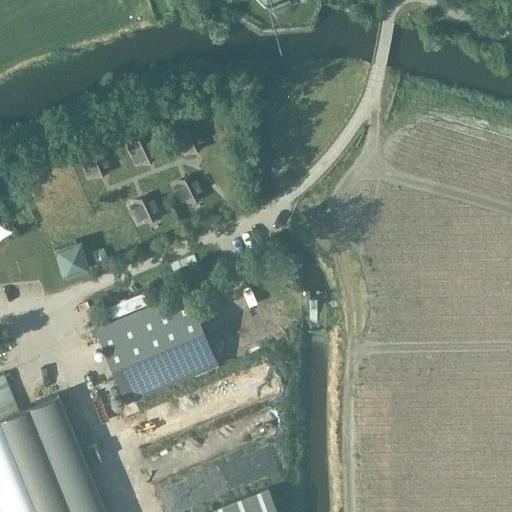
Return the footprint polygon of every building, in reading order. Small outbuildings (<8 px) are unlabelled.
[(264,0),(265,1),(279,8),(281,7),(292,4),(294,3),(295,0),(264,0)] [(180,137),(177,138),(183,151),(186,149),(189,155),(204,147),(201,141),(204,140),(198,128),(195,129),(192,123),(177,131),(180,137)] [(146,134),(130,142),(133,148),(130,149),(136,161),(139,160),(142,166),(157,158),(154,152),(157,151),(151,139),(149,140),(146,134)] [(86,160),(83,161),(89,174),(91,173),(94,178),(95,178),(110,171),(107,166),(110,165),(105,152),(102,153),(99,147),(95,149),(83,154),(86,160)] [(191,173),(176,181),(179,187),(176,188),(182,200),(185,199),(188,204),(203,196),(200,191),(203,190),(196,177),(194,179),(191,173)] [(135,206),(132,207),(139,220),(141,218),(144,224),(160,216),(157,211),(160,209),(154,197),(151,198),(148,193),(133,200),(135,206)] [(44,246),(54,273),(75,265),(65,238),(44,246)] [(98,314),(134,300),(129,288),(93,302),(98,314)] [(94,327),(95,329),(125,402),(218,364),(188,289),(94,327)] [(236,294),(221,295),(222,313),(237,312),(236,294)] [(297,294),(297,324),(311,324),(311,294),(297,294)] [(262,371),(119,407),(126,436),(269,400),(262,371)] [(104,511),(57,394),(19,409),(4,374),(0,375),(0,511),(104,511)] [(208,428),(213,451),(261,439),(256,417),(208,428)] [(147,511),(149,511),(274,473),(265,445),(139,485),(147,511)] [(276,511),(268,487),(204,511),(276,511)]
